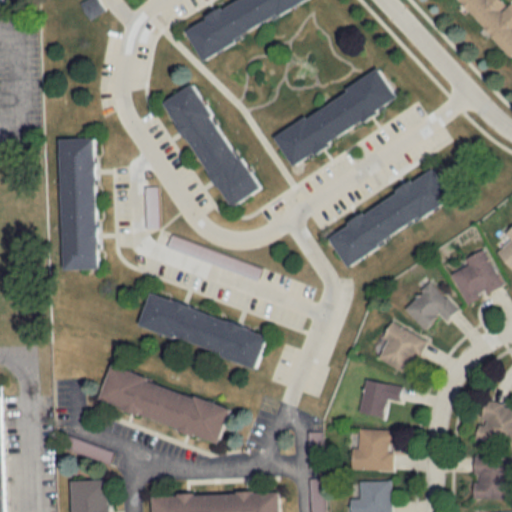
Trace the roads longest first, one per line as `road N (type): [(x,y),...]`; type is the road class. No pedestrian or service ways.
road 1 (residential): [(169,0),(128,33),(115,89),(130,128),(189,216),(228,241),(268,232),(437,117),(465,88)]
road 2 (residential): [(511,325),(457,365),(438,398),(430,511)]
road 3 (residential): [(289,218),(331,278),(288,398)]
road 4 (residential): [(27,511),(21,355),(0,352)]
